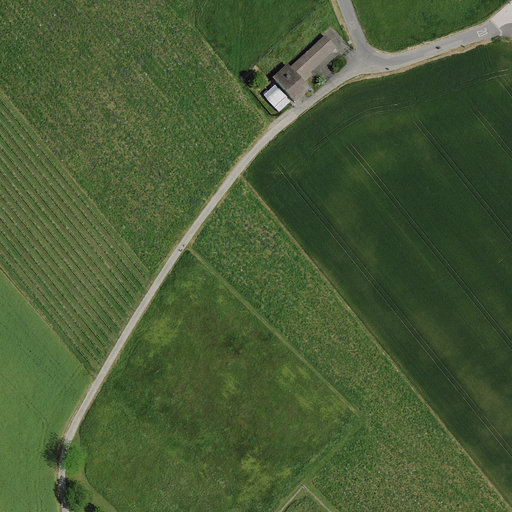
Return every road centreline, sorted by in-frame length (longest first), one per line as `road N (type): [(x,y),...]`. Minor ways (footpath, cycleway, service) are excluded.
road 1 (track): [(370,65),(348,73),(257,147),(165,271),(78,419),(65,455),(68,511)]
road 2 (residential): [(490,30),(370,65),(361,40)]
